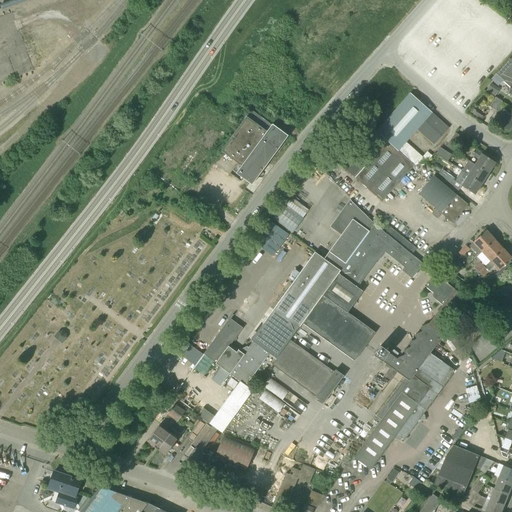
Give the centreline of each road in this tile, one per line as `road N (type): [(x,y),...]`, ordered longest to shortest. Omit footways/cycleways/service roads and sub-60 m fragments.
road 1 (residential): [(74,450),(286,167),(384,52)]
road 2 (secondary): [(244,0),(0,329)]
road 3 (residential): [(237,511),(74,450)]
road 4 (residential): [(511,151),(464,125),(384,52)]
